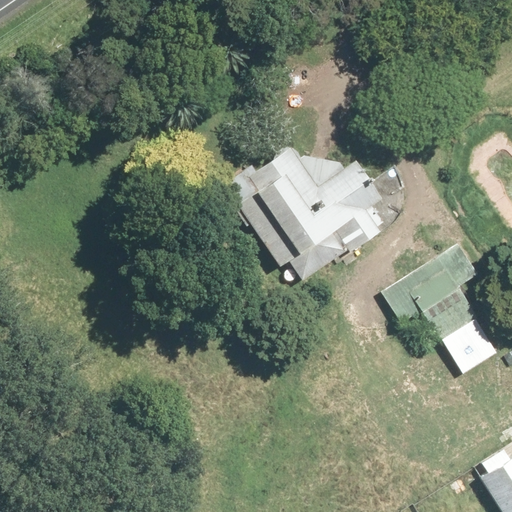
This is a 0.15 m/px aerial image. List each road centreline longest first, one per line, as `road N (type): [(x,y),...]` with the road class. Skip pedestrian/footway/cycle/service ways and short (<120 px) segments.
road 1 (unknown): [(102,0),(152,84),(160,139),(153,235),(165,277),(317,511)]
road 2 (unknown): [(511,378),(313,506)]
road 3 (residential): [(394,129),(511,43)]
